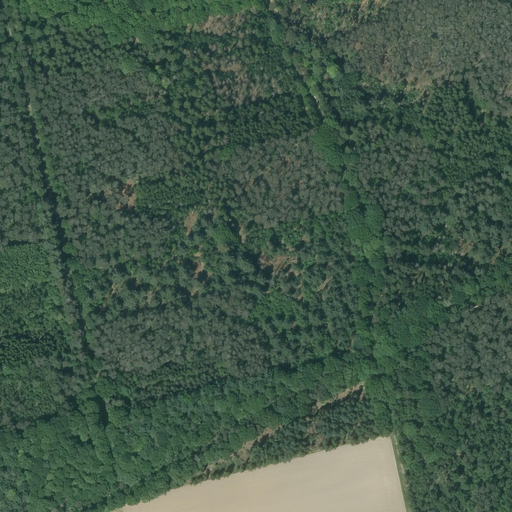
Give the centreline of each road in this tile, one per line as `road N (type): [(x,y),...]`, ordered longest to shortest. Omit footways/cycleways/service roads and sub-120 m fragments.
road 1 (track): [(270,0),(366,225),(375,353),(410,511)]
road 2 (track): [(0,0),(120,493)]
road 3 (track): [(120,493),(511,275)]
road 4 (unknown): [(511,286),(377,363)]
